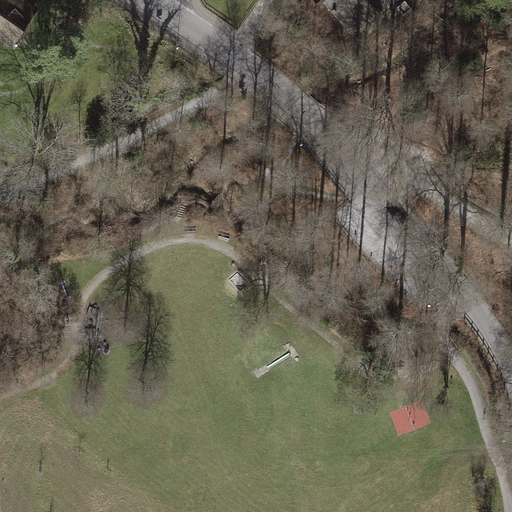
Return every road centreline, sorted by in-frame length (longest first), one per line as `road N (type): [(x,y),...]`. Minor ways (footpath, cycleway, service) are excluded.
road 1 (residential): [(511,365),(375,178),(233,56),(155,4)]
road 2 (track): [(363,188),(332,195),(265,180),(224,212),(198,211),(177,241),(125,255),(87,285),(73,312),(68,360),(50,378),(0,399)]
road 3 (track): [(177,241),(206,247),(240,270),(348,367),(378,380),(461,361)]
road 4 (track): [(0,195),(192,105),(233,56)]
road 5 (track): [(375,178),(407,169),(511,237)]
